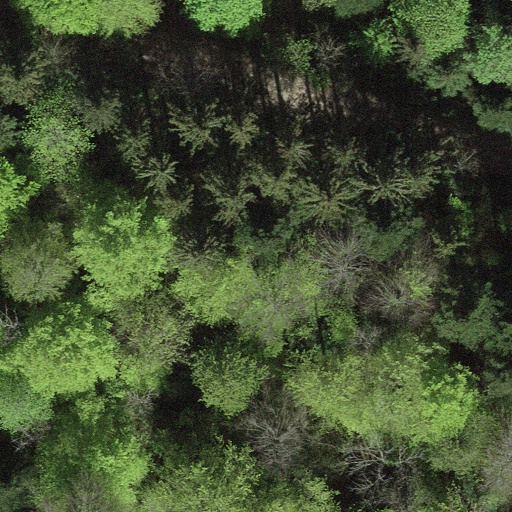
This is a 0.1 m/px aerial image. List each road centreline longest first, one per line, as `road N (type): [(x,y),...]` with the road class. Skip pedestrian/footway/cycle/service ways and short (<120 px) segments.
road 1 (track): [(0,183),(260,386),(443,511)]
road 2 (track): [(511,161),(0,0)]
